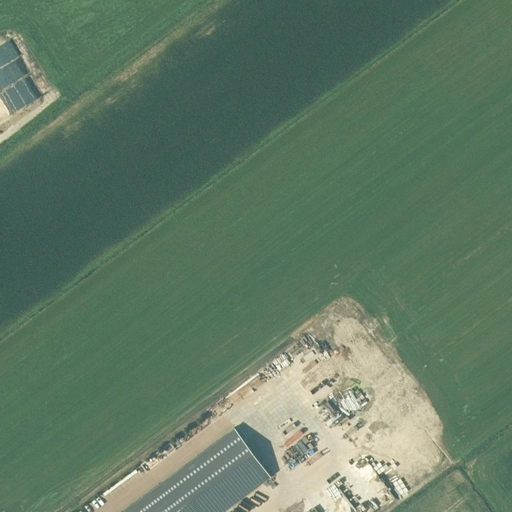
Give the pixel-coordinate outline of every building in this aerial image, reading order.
[(0,46),(0,69),(20,58),(16,52),(27,45),(21,35),(0,46)] [(30,74),(4,88),(15,109),(42,95),(30,74)] [(290,370),(296,373),(300,366),(294,363),(290,370)] [(278,389),(288,380),(285,376),(275,385),(278,389)] [(360,392),(356,397),(351,392),(341,403),(350,412),(365,397),(360,392)] [(340,413),(326,400),(320,406),(338,423),(341,420),(338,416),(340,413)] [(169,475),(196,511),(220,511),(269,476),(233,428),(169,475)] [(196,511),(169,475),(119,511),(196,511)]
